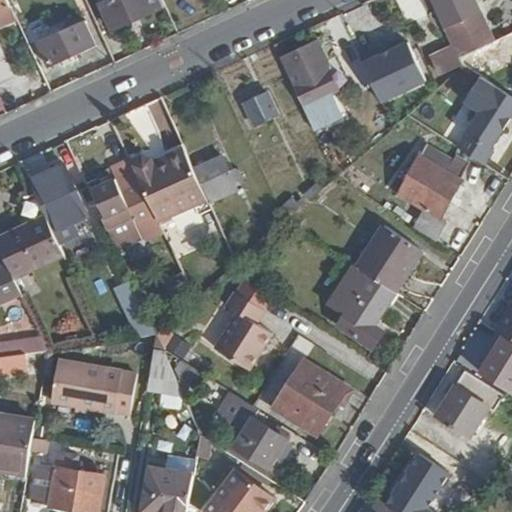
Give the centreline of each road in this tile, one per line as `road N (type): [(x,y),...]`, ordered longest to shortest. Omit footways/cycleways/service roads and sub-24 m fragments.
road 1 (residential): [(0,143),(308,0)]
road 2 (residential): [(511,228),(330,511)]
